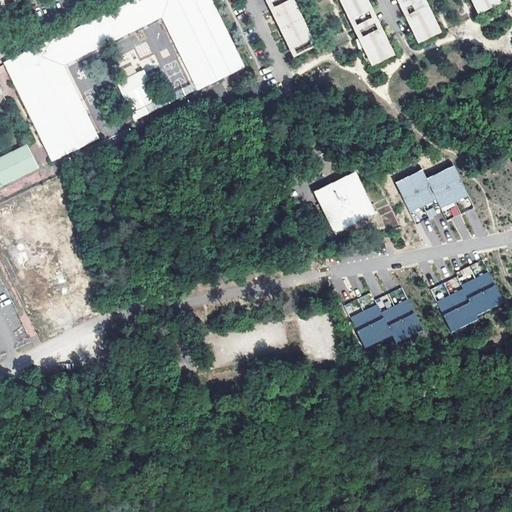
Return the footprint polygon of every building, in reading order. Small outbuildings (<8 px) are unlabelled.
[(134,0),(7,62),(53,160),(71,150),(67,142),(91,131),(58,63),(162,13),(195,80),(220,67),(216,59),(232,51),(206,0),(134,0)] [(268,0),(278,19),(288,39),(295,55),(311,47),(288,0),(268,0)] [(362,0),(342,0),(373,63),(390,55),(362,0)] [(399,0),(420,41),(436,33),(419,0),(399,0)] [(493,0),(474,0),(480,11),(496,4),(493,0)] [(149,106),(151,111),(199,88),(240,68),(232,51),(216,59),(220,67),(195,80),(196,83),(149,106)] [(137,108),(138,111),(141,117),(151,111),(149,106),(147,103),(152,101),(140,75),(120,85),(132,111),(137,108)] [(0,185),(38,167),(27,146),(0,158),(0,92),(0,90),(0,185)] [(67,142),(71,150),(141,117),(138,111),(92,133),(91,131),(67,142)] [(451,162),(437,168),(455,204),(468,197),(451,162)] [(419,167),(405,174),(422,208),(436,201),(423,175),(419,167)] [(440,211),(455,204),(437,168),(423,175),(436,201),(440,211)] [(355,173),(314,193),(334,232),(374,212),(355,173)] [(409,214),(422,208),(405,174),(392,180),(409,214)] [(489,275),(476,282),(490,311),(504,304),(489,275)] [(476,318),(490,311),(476,282),(461,289),(463,291),(476,318)] [(434,297),(443,297),(443,287),(434,287),(434,297)] [(375,299),(380,311),(396,304),(395,303),(407,298),(402,288),(375,299)] [(463,291),(449,297),(464,328),(478,322),(476,318),(463,291)] [(450,335),(464,328),(449,297),(435,304),(450,335)] [(362,308),(358,299),(344,305),(348,315),(362,308)] [(407,302),(394,308),(409,338),(422,332),(407,302)] [(375,307),(362,313),(377,344),(391,338),(380,315),(375,307)] [(394,345),(409,338),(394,308),(380,315),(391,338),(394,345)] [(364,351),(377,344),(362,313),(349,320),(364,351)]
